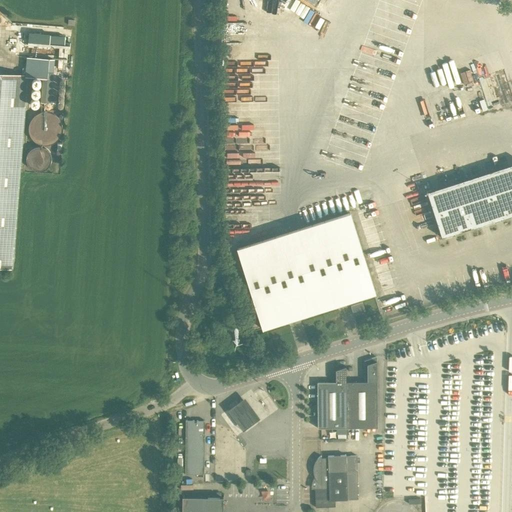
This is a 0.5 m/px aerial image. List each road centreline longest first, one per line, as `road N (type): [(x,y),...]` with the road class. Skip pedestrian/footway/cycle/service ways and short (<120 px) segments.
road 1 (unclassified): [(196,381),(182,332),(203,259),(199,0)]
road 2 (unclassified): [(293,362),(511,298)]
road 3 (unclassified): [(156,406),(0,463)]
road 4 (unclassified): [(296,511),(293,362)]
road 5 (unknown): [(363,34),(361,175)]
road 6 (unknown): [(420,28),(433,152)]
